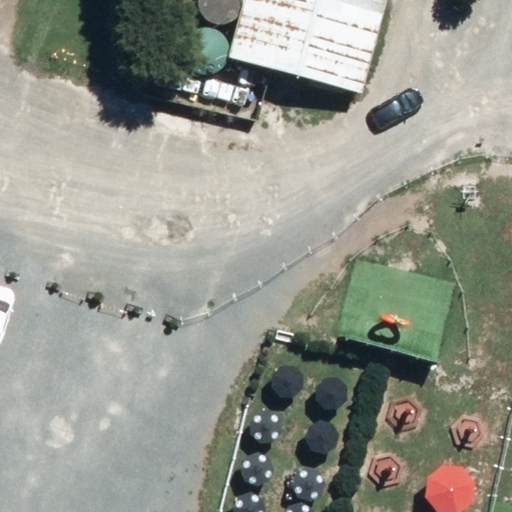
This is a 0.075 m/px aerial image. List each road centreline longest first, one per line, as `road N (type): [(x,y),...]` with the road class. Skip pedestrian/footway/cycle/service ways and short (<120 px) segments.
road 1 (unknown): [(282,249),(188,355),(97,436),(36,454),(0,454)]
road 2 (unknown): [(449,26),(389,142),(282,249)]
road 3 (unknown): [(96,172),(282,249)]
